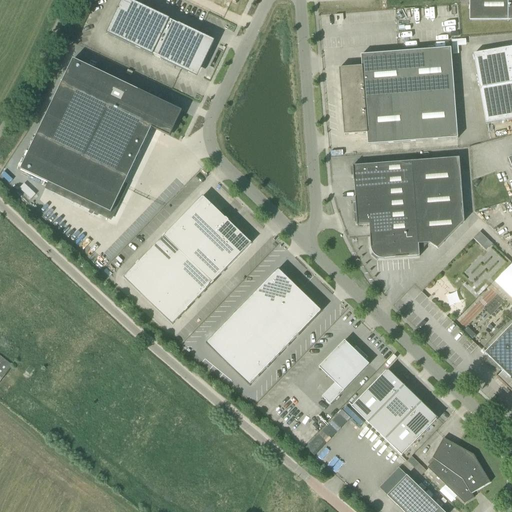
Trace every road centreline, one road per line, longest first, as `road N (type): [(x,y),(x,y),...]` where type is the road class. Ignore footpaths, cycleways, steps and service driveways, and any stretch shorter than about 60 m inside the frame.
road 1 (unclassified): [(343,511),(0,208)]
road 2 (residential): [(301,245),(210,155),(208,126),(268,0)]
road 3 (residential): [(511,441),(301,245)]
road 4 (residential): [(298,0),(316,220),(301,245)]
road 5 (unclassified): [(0,129),(70,0)]
